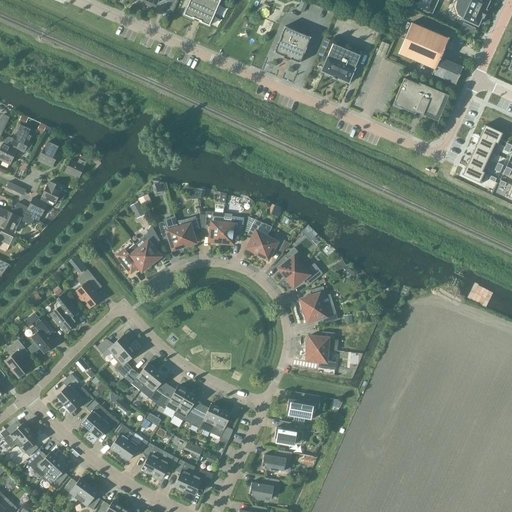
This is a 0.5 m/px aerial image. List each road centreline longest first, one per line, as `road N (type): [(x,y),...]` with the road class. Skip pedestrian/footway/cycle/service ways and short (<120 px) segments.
road 1 (residential): [(473,81),(444,145),(432,151),(74,0)]
road 2 (residential): [(27,398),(119,309),(202,378),(264,405)]
road 3 (residential): [(264,405),(286,347),(269,289),(219,262),(175,270),(148,293)]
road 4 (residential): [(181,511),(111,475),(27,398)]
